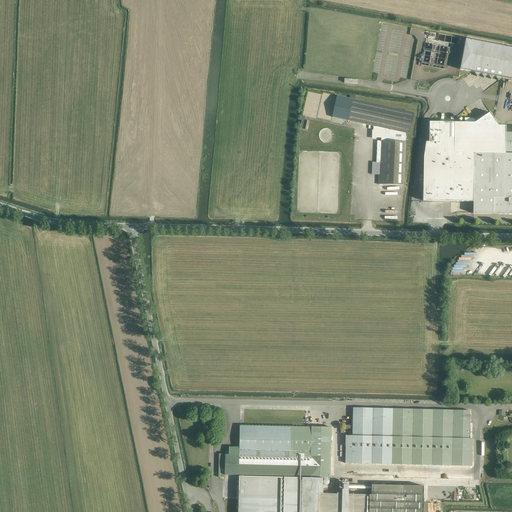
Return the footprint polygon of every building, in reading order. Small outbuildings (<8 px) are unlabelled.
[(457,45),(458,37),(429,32),(428,39),(426,38),(421,64),(436,67),(437,64),(441,65),(441,64),(444,65),(448,43),(457,45)] [(511,47),(466,39),(460,69),(474,72),(477,77),(481,74),(484,78),(488,75),(491,79),(495,76),(498,80),(502,77),(511,79),(511,47)] [(410,134),(415,113),(352,99),(337,96),(332,117),(347,120),(373,126),(372,138),(381,138),(381,141),(377,141),(376,160),(376,162),(372,162),(371,174),(378,175),(378,184),(404,185),(406,142),(406,133),(410,134)] [(511,214),(511,125),(499,126),(490,112),(476,122),(474,118),(464,118),(464,123),(454,122),(454,132),(440,132),(440,122),(429,122),(429,142),(426,142),(424,157),(423,201),(453,202),(474,202),(473,213),(493,214),(511,214)] [(309,121),(304,120),(304,117),(302,117),(299,128),(307,130),(309,121)] [(468,268),(468,260),(456,260),(456,265),(452,265),(452,273),(463,273),(463,268),(468,268)] [(345,435),(345,463),(472,466),(473,438),(469,438),(470,410),(352,408),(352,435),(345,435)] [(229,454),(225,454),(219,454),(218,477),(225,477),(225,475),(330,477),(332,427),(240,425),(239,447),(229,447),(229,454)] [(340,427),(340,433),(344,433),(344,429),(350,429),(350,425),(344,425),(344,427),(340,427)] [(323,494),(323,478),(298,478),(297,488),(297,491),(291,491),(284,491),(284,492),(284,495),(245,494),(244,494),(244,490),(239,490),(238,511),(422,511),(423,486),(372,485),(371,495),(323,494)]
